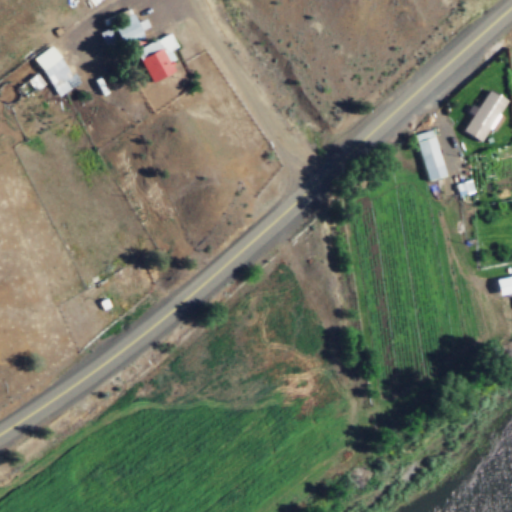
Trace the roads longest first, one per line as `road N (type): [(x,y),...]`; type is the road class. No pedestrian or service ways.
road 1 (secondary): [(511,15),(329,193),(69,402),(0,443)]
road 2 (residential): [(329,193),(221,54),(194,0)]
